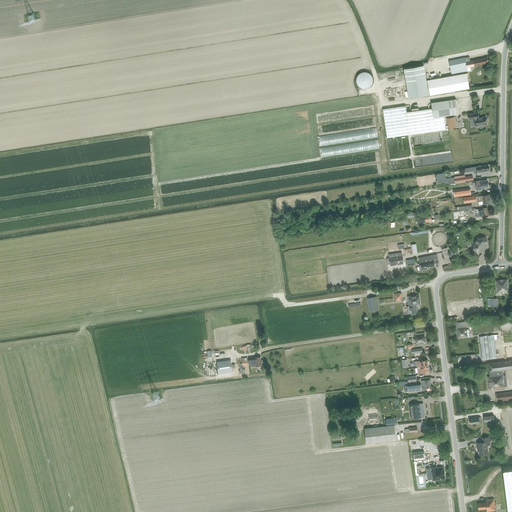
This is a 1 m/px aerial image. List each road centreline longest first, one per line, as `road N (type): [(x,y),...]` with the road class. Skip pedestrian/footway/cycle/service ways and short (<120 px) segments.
road 1 (unclassified): [(462,511),(435,287),(444,277),(500,266)]
road 2 (unclassified): [(500,266),(504,53),(511,27)]
road 3 (unknown): [(288,307),(438,281)]
